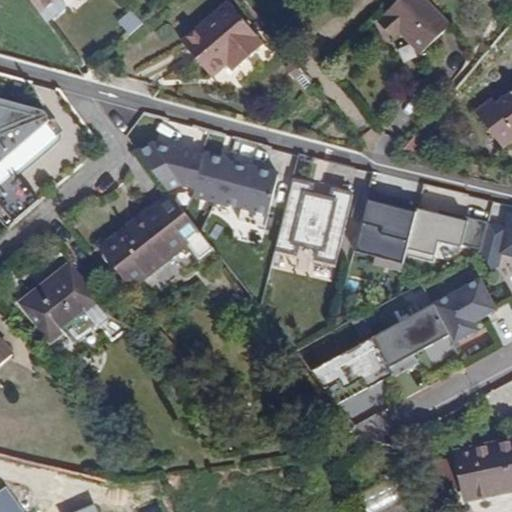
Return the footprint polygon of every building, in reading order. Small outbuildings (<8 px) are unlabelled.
[(31,0),(47,21),(66,5),(62,0),(31,0)] [(400,31),(422,53),(450,25),(425,0),(398,0),(384,15),(386,18),(380,24),(393,37),(400,31)] [(265,45),(230,3),(183,42),(212,76),(228,63),(234,70),(265,45)] [(127,35),(143,26),(134,11),(118,20),(127,35)] [(511,92),(497,104),(493,98),(475,111),(502,148),(511,141),(511,92)] [(47,118),(0,104),(0,210),(19,235),(44,214),(21,185),(68,148),(47,118)] [(404,147),(416,153),(425,142),(415,134),(404,147)] [(173,192),(186,184),(197,186),(203,157),(155,146),(141,153),(173,192)] [(231,161),(204,155),(203,157),(197,186),(195,197),(244,207),(241,219),(268,225),(280,172),(253,166),(252,168),(230,163),(231,161)] [(292,179),(278,246),(298,250),(300,240),(321,245),(319,255),(338,259),(353,192),(333,188),(331,197),(314,194),(313,198),(309,197),(310,193),(312,183),(292,179)] [(393,199),(372,195),(358,252),(379,257),(377,265),(404,272),(408,258),(418,215),(391,208),(393,199)] [(391,208),(418,215),(419,211),(420,206),(393,199),(391,208)] [(146,294),(200,250),(167,210),(113,255),(146,294)] [(468,223),(419,211),(418,215),(408,258),(436,265),(441,244),(482,252),(489,224),(469,219),(468,223)] [(511,217),(509,229),(501,259),(511,261),(511,217)] [(509,229),(489,224),(482,252),(493,275),(497,273),(501,259),(509,229)] [(97,315),(111,304),(79,265),(28,305),(62,344),(80,329),(90,340),(105,326),(97,315)] [(477,327),(473,319),(496,307),(481,279),(433,305),(447,332),(452,340),(477,327)] [(405,296),(410,309),(429,303),(425,289),(405,296)] [(433,305),(375,336),(392,369),(393,371),(416,359),(411,350),(447,332),(433,305)] [(375,336),(320,366),(343,394),(392,369),(375,336)] [(458,490),(511,479),(511,425),(505,427),(506,433),(448,444),(458,490)] [(365,511),(374,511),(400,502),(394,484),(360,497),(365,511)]
